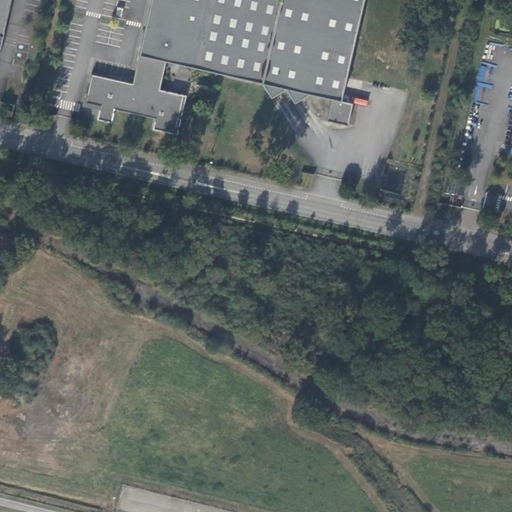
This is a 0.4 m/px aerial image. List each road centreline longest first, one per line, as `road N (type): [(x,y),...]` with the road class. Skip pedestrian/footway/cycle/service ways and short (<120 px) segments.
road 1 (tertiary): [(511,254),(0,135)]
road 2 (track): [(149,293),(85,371),(78,395),(91,449),(136,500)]
